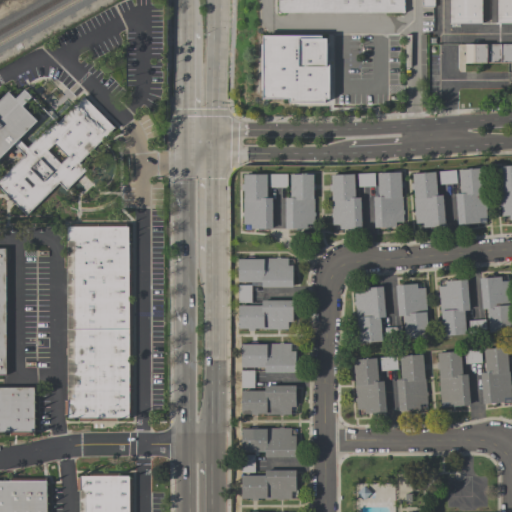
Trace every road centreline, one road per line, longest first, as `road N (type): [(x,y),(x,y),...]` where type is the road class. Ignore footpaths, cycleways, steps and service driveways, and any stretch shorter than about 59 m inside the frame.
road 1 (residential): [(511,249),(359,260),(335,270),(325,296),(324,511)]
road 2 (residential): [(181,145),(511,136)]
road 3 (residential): [(325,442),(479,442),(504,451),(511,483)]
road 4 (secondary): [(211,449),(212,256)]
road 5 (secondary): [(183,326),(184,511)]
road 6 (secondary): [(182,166),(183,326)]
road 7 (secondary): [(214,145),(214,0)]
